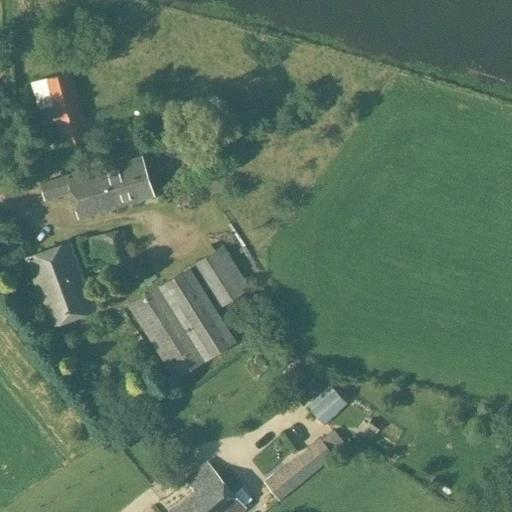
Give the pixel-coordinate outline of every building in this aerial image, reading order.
[(97,116),(85,119),(72,72),(43,80),(62,148),(103,137),(97,116)] [(81,173),(66,177),(66,176),(41,184),(45,202),(71,193),(79,219),(154,196),(142,157),(82,176),(81,173)] [(135,269),(125,230),(85,240),(89,258),(105,254),(110,275),(135,269)] [(27,258),(52,327),(95,312),(70,243),(27,258)] [(190,267),(159,287),(128,305),(175,380),(206,361),(236,341),(217,310),(251,288),(223,245),(190,267)] [(325,380),(303,402),(326,425),(348,403),(325,380)] [(277,498),(280,501),(335,456),(334,455),(347,444),(334,429),(321,440),(319,438),(264,483),(277,498)] [(239,511),(245,507),(214,471),(193,489),(195,493),(172,511),(239,511)]
